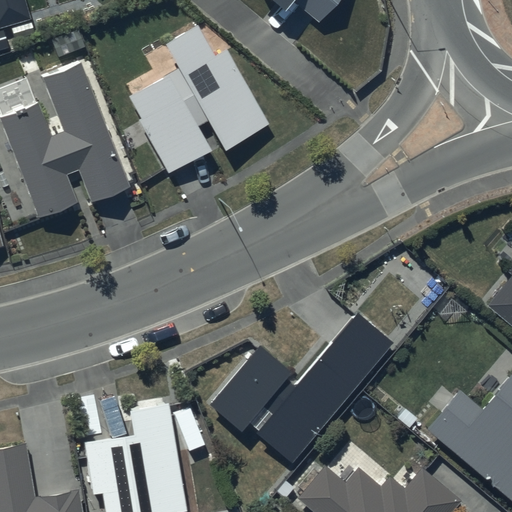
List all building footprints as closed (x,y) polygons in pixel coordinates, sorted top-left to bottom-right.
[(0,0),(0,22),(29,14),(24,0),(0,0)] [(277,0),(280,2),(281,0),(294,0),(317,18),(332,0),(277,0)] [(212,52),(195,21),(162,38),(176,64),(125,91),(138,115),(136,116),(165,168),(207,145),(195,123),(206,117),(222,145),(267,120),(225,45),(212,52)] [(49,132),(36,99),(0,112),(0,120),(35,213),(76,198),(64,168),(76,164),(89,197),(126,183),(79,59),(41,73),(62,127),(49,132)] [(511,259),(506,266),(511,270),(485,301),(511,323),(511,259)] [(257,341),(207,400),(237,426),(244,418),(253,427),(290,457),(389,338),(353,308),(292,382),(282,374),(288,367),(257,341)] [(457,386),(424,425),(511,499),(511,371),(509,369),(479,404),(457,386)] [(183,505),(164,398),(122,405),(126,429),(78,437),(88,490),(98,488),(102,511),(162,511),(162,509),(183,505)] [(23,441),(0,444),(0,511),(80,511),(76,486),(33,493),(23,441)] [(325,462),(296,494),(316,511),(446,511),(457,498),(419,465),(402,484),(388,472),(378,483),(357,464),(344,479),(325,462)]
